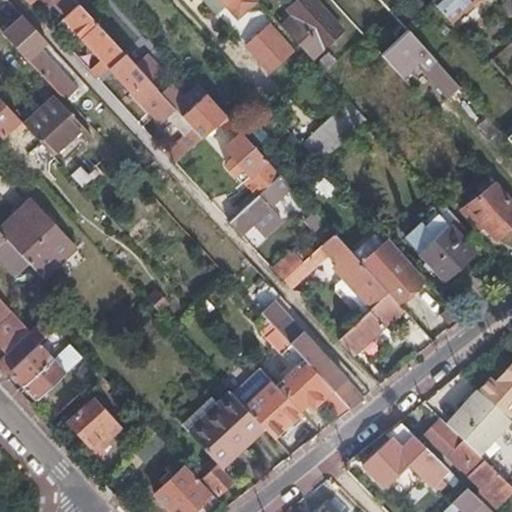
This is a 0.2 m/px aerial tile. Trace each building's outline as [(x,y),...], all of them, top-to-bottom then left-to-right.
[(76,0),(26,0),(30,3),(33,0),(54,0),(67,14),(79,2),(76,0)] [(225,0),(227,2),(225,4),(236,16),(252,0),(225,0)] [(297,18),(284,29),(310,57),(341,30),(314,0),(293,0),(287,6),(297,18)] [(466,0),(433,0),(448,17),(466,0)] [(511,0),(499,0),(511,12),(511,0)] [(79,2),(67,14),(62,18),(77,36),(79,34),(101,57),(90,68),(98,77),(110,66),(124,52),(79,2)] [(4,33),(57,91),(67,97),(69,96),(76,89),(69,81),(38,48),(46,41),(23,15),(4,33)] [(258,16),(236,36),(260,63),(282,42),(258,16)] [(396,69),(402,75),(412,66),(465,124),(472,118),(455,100),(465,90),(408,29),(381,53),(396,69)] [(324,72),(337,61),(328,51),(316,63),(324,72)] [(163,123),(177,110),(175,108),(136,64),(124,52),(110,66),(134,92),(163,123)] [(136,64),(175,108),(180,103),(157,78),(163,71),(147,54),(136,64)] [(24,124),(39,141),(52,154),(78,129),(88,139),(92,135),(54,95),(23,123),(24,124)] [(23,123),(0,98),(0,133),(1,135),(14,122),(20,128),(24,124),(23,123)] [(219,122),(227,114),(212,98),(187,121),(194,129),(202,138),(219,122)] [(301,145),(318,163),(367,119),(350,101),(301,145)] [(235,123),(227,114),(219,122),(227,130),(235,123)] [(491,137),(500,128),(489,116),(479,125),(491,137)] [(168,153),(177,161),(202,138),(194,129),(168,153)] [(245,179),(258,194),(280,173),(275,167),(241,131),(225,146),(233,155),(227,160),(227,161),(227,163),(227,164),(242,181),(245,179)] [(71,175),(82,187),(91,178),(80,166),(71,175)] [(258,194),(230,220),(243,233),(256,221),(262,228),(279,213),(272,206),(271,204),(291,185),(280,173),(258,194)] [(511,202),(494,183),(464,209),(482,228),(486,225),(498,239),(511,226),(511,202)] [(0,230),(31,263),(43,276),(74,246),(29,201),(19,212),(15,213),(14,215),(0,227),(0,230)] [(443,203),(436,209),(450,224),(456,217),(443,203)] [(470,246),(477,239),(456,217),(450,224),(436,209),(424,220),(426,222),(419,228),(417,226),(406,237),(427,259),(423,264),(428,269),(432,265),(445,278),(475,252),(470,246)] [(319,224),(323,220),(314,210),(309,214),(319,224)] [(325,241),(334,233),(323,220),(319,224),(314,229),(325,241)] [(0,256),(17,275),(31,263),(0,230),(0,256)] [(325,241),(304,259),(312,268),(330,252),(337,260),(333,263),(345,276),(337,283),(337,289),(361,315),(388,291),(362,262),(334,233),(325,241)] [(407,265),(411,261),(389,238),(381,246),(392,258),(385,264),(373,252),(362,262),(388,291),(398,302),(421,281),(407,265)] [(274,267),(284,278),(303,261),(293,250),(274,267)] [(303,261),(284,278),(292,286),(312,268),(304,259),(303,261)] [(404,308),(399,303),(398,302),(388,291),(361,315),(338,337),(354,354),(392,320),(404,308)] [(0,299),(0,333),(12,346),(29,331),(0,299)] [(256,306),(262,312),(271,304),(265,299),(256,306)] [(51,315),(49,312),(44,316),(55,328),(69,315),(67,311),(70,308),(64,302),(51,315)] [(361,400),(365,397),(346,377),(290,317),(287,321),(271,304),(262,312),(268,319),(298,351),(306,360),(331,387),(333,389),(351,408),(361,400)] [(0,357),(0,369),(5,375),(10,370),(55,328),(44,316),(29,331),(12,346),(7,352),(0,357)] [(298,351),(268,319),(259,327),(289,359),(298,351)] [(16,376),(23,383),(51,357),(43,349),(60,333),(55,328),(10,370),(16,376)] [(0,344),(7,352),(12,346),(0,333),(0,344)] [(63,370),(79,353),(68,340),(51,357),(23,383),(36,397),(36,398),(64,372),(63,370)] [(339,419),(351,408),(333,389),(331,387),(306,360),(278,387),(300,410),(306,405),(312,410),(321,401),(339,419)] [(490,378),(478,391),(507,418),(509,420),(511,416),(511,361),(495,382),(490,378)] [(302,412),(300,410),(278,387),(271,380),(245,406),(262,425),(274,437),(302,412)] [(262,425),(245,406),(229,389),(217,401),(210,395),(182,420),(190,428),(188,430),(218,462),(220,463),(262,425)] [(447,425),(478,454),(509,420),(507,418),(478,391),(447,425)] [(93,396),(67,420),(94,449),(119,426),(93,396)] [(417,440),(447,469),(465,487),(487,508),(510,484),(497,473),(478,454),(447,425),(439,417),(417,440)] [(132,445),(151,428),(142,419),(124,436),(132,445)] [(399,422),(384,433),(389,438),(362,465),(383,487),(407,463),(431,486),(447,469),(417,440),(399,422)] [(154,435),(135,452),(144,462),(163,445),(154,435)] [(219,492),(233,478),(220,463),(218,462),(203,476),(219,492)] [(173,511),(190,511),(211,492),(185,464),(154,492),(173,511)] [(451,501),(439,511),(491,511),(487,508),(465,487),(451,501)]
